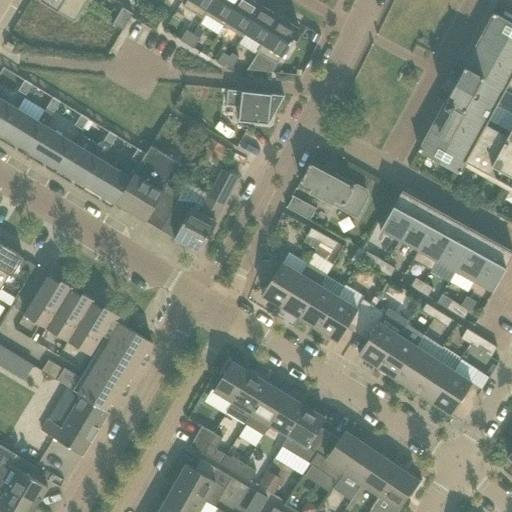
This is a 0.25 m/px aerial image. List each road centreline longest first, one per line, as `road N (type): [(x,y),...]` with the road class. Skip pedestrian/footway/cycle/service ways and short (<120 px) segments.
road 1 (residential): [(458,460),(231,319)]
road 2 (residential): [(201,300),(80,511)]
road 3 (residential): [(201,300),(0,178)]
road 4 (residential): [(121,511),(231,319)]
road 5 (residential): [(307,126),(369,0)]
